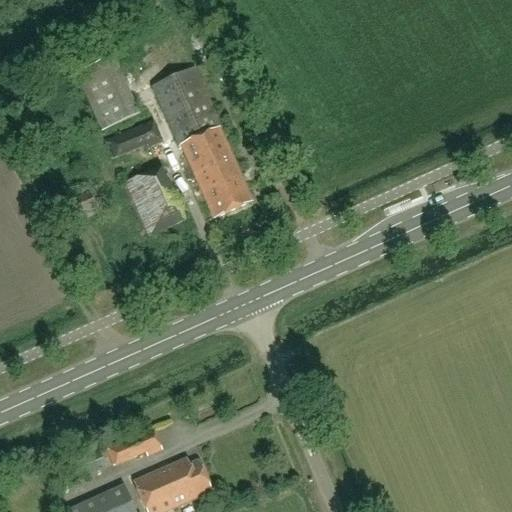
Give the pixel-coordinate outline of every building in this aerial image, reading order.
[(76,77),(101,133),(139,117),(113,58),(76,77)] [(193,69),(152,88),(216,221),(252,204),(218,133),(222,131),(193,69)] [(147,150),(163,143),(154,121),(106,141),(113,160),(145,146),(147,150)] [(161,170),(127,185),(149,237),(183,222),(161,170)] [(61,208),(67,222),(95,210),(89,195),(61,208)] [(226,424),(254,412),(249,403),(222,415),(226,424)] [(107,447),(107,448),(75,464),(82,479),(115,464),(116,467),(145,454),(147,457),(163,450),(154,431),(121,446),(119,441),(107,447)] [(133,485),(143,507),(145,511),(170,511),(211,494),(197,463),(189,466),(187,460),(133,485)] [(133,511),(130,504),(123,490),(74,511),(133,511)]
